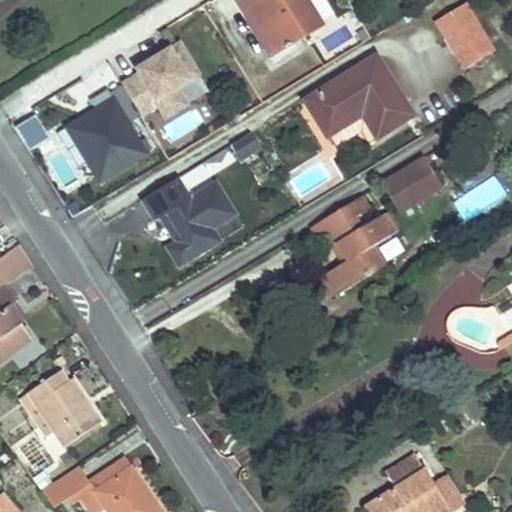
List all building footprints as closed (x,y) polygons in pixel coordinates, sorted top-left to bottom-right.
[(259,12),(251,0),(243,0),(252,15),(258,12),(259,12)] [(275,55),(321,29),(304,0),(251,0),(259,12),(258,12),(252,15),(275,55)] [(492,54),(464,6),(438,21),(467,70),(492,54)] [(150,68),(122,85),(142,117),(158,106),(166,119),(187,106),(177,88),(199,74),(180,44),(148,64),(150,68)] [(413,117),(378,59),(306,101),(327,136),(363,115),(377,137),(413,117)] [(137,70),(139,75),(150,68),(148,64),(137,70)] [(96,188),(149,158),(113,96),(60,126),(96,188)] [(14,128),(28,152),(48,140),(33,116),(14,128)] [(260,148),(250,134),(230,146),(240,161),(260,148)] [(442,189),(425,159),(381,185),(398,214),(442,189)] [(202,163),(176,179),(188,199),(215,183),(202,163)] [(492,175),(453,201),(467,222),(506,195),(492,175)] [(176,179),(141,200),(154,221),(159,218),(166,213),(181,238),(174,243),(186,262),(218,242),(211,230),(234,216),(215,183),(188,199),(176,179)] [(371,210),(363,196),(362,197),(355,201),(362,213),(363,215),(372,210),(371,210)] [(375,246),(390,238),(380,218),(361,229),(355,219),(363,215),(362,213),(355,201),(312,227),(320,241),(327,236),(332,233),(345,257),(348,261),(343,264),(327,273),(328,276),(337,292),(339,295),(382,270),(370,249),(375,246)] [(166,213),(159,218),(174,243),(181,238),(166,213)] [(211,230),(218,242),(242,228),(234,216),(211,230)] [(348,261),(345,257),(332,233),(327,236),(343,264),(348,261)] [(186,262),(174,243),(166,248),(177,267),(186,262)] [(32,264),(20,245),(0,259),(0,271),(6,279),(32,264)] [(386,266),(375,246),(370,249),(382,270),(386,267),(386,266)] [(0,360),(32,337),(18,317),(10,306),(11,306),(14,303),(19,300),(6,279),(0,271),(0,360)] [(337,292),(328,276),(327,273),(320,277),(332,299),(339,295),(337,292)] [(22,315),(14,303),(11,306),(10,306),(18,317),(22,315)] [(511,333),(511,307),(501,313),(511,333)] [(102,424),(91,406),(90,406),(84,410),(76,399),(77,398),(81,395),(82,394),(73,380),(69,382),(62,372),(21,399),(47,438),(56,432),(66,447),(102,424)] [(91,406),(82,394),(81,395),(77,398),(76,399),(84,410),(90,406),(91,406)] [(449,511),(433,485),(415,455),(385,474),(393,489),(363,508),(364,511),(449,511)] [(159,511),(126,460),(89,484),(78,467),(53,484),(41,491),(53,508),(71,498),(72,497),(79,492),(83,498),(91,511),(102,511),(107,509),(108,511),(159,511)] [(45,473),(33,480),(41,491),(53,484),(45,473)] [(456,511),(465,506),(447,476),(446,477),(433,485),(449,511),(456,511)] [(83,498),(79,492),(72,497),(71,498),(75,503),(83,498)] [(18,511),(6,496),(0,500),(0,511),(18,511)]
